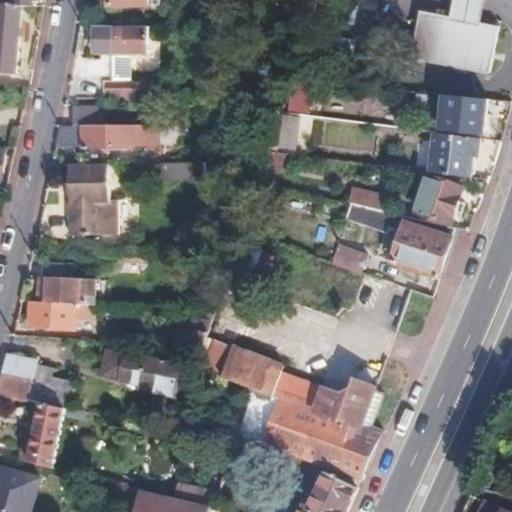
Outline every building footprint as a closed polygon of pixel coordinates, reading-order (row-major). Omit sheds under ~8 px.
[(453,0),(449,18),(480,26),(486,0),(453,0)] [(305,29),(313,5),(302,1),(295,25),(305,29)] [(0,72),(16,75),(21,6),(0,5),(0,72)] [(486,75),(497,30),(480,26),(449,18),(422,12),(411,57),(486,75)] [(153,55),(154,30),(108,29),(108,55),(116,55),(116,61),(108,60),(108,58),(89,58),(85,85),(128,85),(128,55),(153,55)] [(292,113),(312,114),(313,92),(293,92),(292,113)] [(484,132),(488,100),(446,96),(445,109),(442,109),(439,128),(484,132)] [(169,151),(169,127),(110,127),(110,108),(79,108),(78,127),(69,128),(64,150),(118,150),(119,152),(169,151)] [(300,151),(301,117),(284,117),(282,150),(300,151)] [(470,157),(474,157),(476,138),(429,133),(424,173),(467,178),(470,157)] [(211,184),(211,168),(167,167),(167,183),(211,184)] [(119,208),(119,168),(79,168),(79,207),(119,208)] [(450,223),(461,187),(427,177),(416,213),(450,223)] [(437,279),(454,228),(344,205),(340,219),(391,234),(398,236),(389,263),(437,279)] [(126,240),(126,208),(119,208),(79,207),(79,239),(126,240)] [(389,263),(398,236),(391,234),(382,261),(389,263)] [(342,243),(335,259),(362,271),(369,255),(342,243)] [(156,267),(157,258),(125,256),(124,265),(156,267)] [(94,307),(96,282),(81,280),(81,268),(53,266),(50,304),(89,307),(94,307)] [(87,331),(89,307),(50,304),(42,303),(40,328),(87,331)] [(198,354),(204,334),(174,331),(171,351),(198,354)] [(216,377),(227,343),(213,338),(201,372),(216,377)] [(343,393),(278,370),(280,363),(227,343),(216,377),(279,400),(258,445),(359,481),(380,433),(370,429),(383,392),(373,389),(374,386),(371,385),(375,372),(356,365),(352,377),(350,376),(343,393)] [(170,396),(176,368),(123,356),(118,380),(151,387),(150,392),(170,396)] [(43,383),(48,363),(21,357),(16,377),(43,383)] [(38,403),(43,383),(16,377),(12,398),(38,403)] [(67,469),(79,413),(78,413),(55,408),(43,464),(67,469)] [(0,511),(30,511),(41,476),(0,464),(0,511)] [(345,511),(353,495),(356,489),(324,475),(310,507),(304,505),(300,511),(345,511)] [(241,511),(224,501),(121,478),(114,511),(241,511)]
